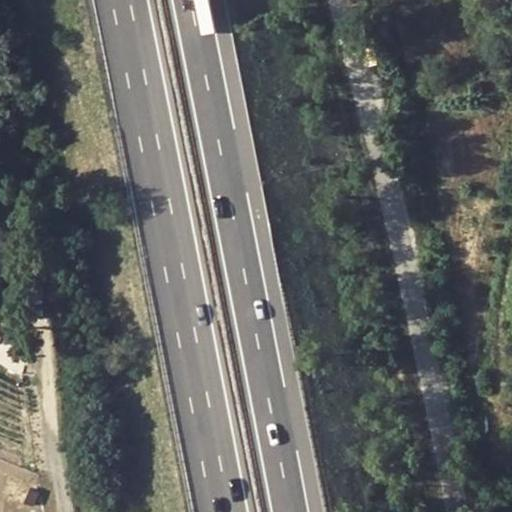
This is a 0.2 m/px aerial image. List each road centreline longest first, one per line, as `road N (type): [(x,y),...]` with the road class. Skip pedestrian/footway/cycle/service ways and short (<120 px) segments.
road 1 (residential): [(458,511),(345,0)]
road 2 (motorway): [(309,511),(204,0)]
road 3 (motorway): [(114,0),(215,511)]
